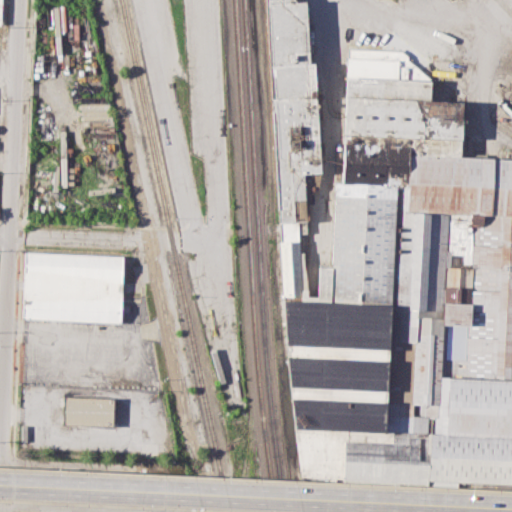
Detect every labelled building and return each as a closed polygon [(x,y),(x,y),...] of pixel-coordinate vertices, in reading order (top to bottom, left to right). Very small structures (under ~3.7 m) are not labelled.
[(264,0),(294,0),(295,1),(305,0),(309,62),(316,62),(323,176),(308,177),(311,223),(278,226),(264,0)] [(393,431),(434,433),(439,374),(511,377),(511,214),(406,210),(411,154),(460,157),(462,102),(430,100),(431,81),(400,50),(347,48),(340,182),(333,181),(329,264),(319,264),(317,299),(303,299),(301,240),(279,241),(301,479),(342,480),(343,441),(392,443),(393,431)] [(511,128),(490,112),(500,95),(494,91),(498,78),(511,79),(511,128)] [(411,154),(460,157),(511,159),(511,214),(406,210),(411,154)] [(23,252),(125,256),(122,321),(21,317),(23,252)] [(511,482),(431,478),(430,484),(342,480),(343,441),(392,443),(393,431),(434,433),(439,374),(511,377),(511,482)] [(63,395),(117,397),(116,425),(62,423),(63,395)]
